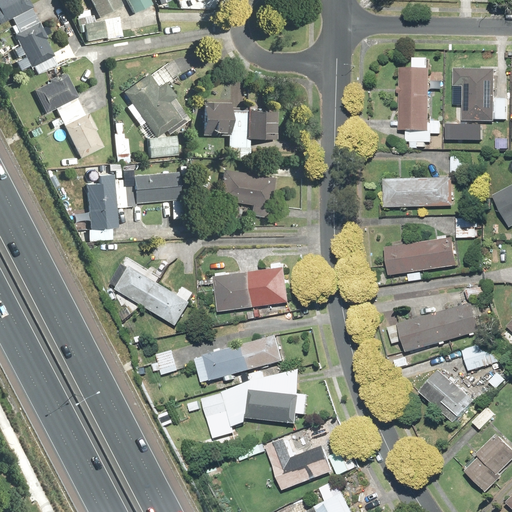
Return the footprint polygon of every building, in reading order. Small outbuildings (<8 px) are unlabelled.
[(32,69),(58,57),(30,0),(0,0),(0,24),(9,21),(32,69)] [(89,0),(97,15),(127,0),(135,17),(156,7),(152,0),(89,0)] [(121,16),(85,22),(88,41),(124,36),(121,16)] [(414,67),(401,67),(401,130),(408,130),(408,145),(433,145),(433,56),(414,56),(414,67)] [(499,67),(456,68),(456,86),(465,86),(466,120),(511,120),(511,96),(499,96),(499,67)] [(179,135),(166,135),(187,120),(174,102),(180,98),(168,80),(162,85),(151,70),(124,89),(135,105),(129,110),(149,138),(148,158),(179,158),(179,135)] [(104,145),(68,72),(33,89),(53,130),(64,124),(80,157),(104,145)] [(253,139),(279,140),(280,104),(201,102),(201,135),(228,136),(228,159),(253,159),(253,139)] [(199,140),(199,124),(191,123),(190,140),(199,140)] [(446,124),(446,139),(480,140),(481,125),(446,124)] [(474,152),(453,151),(452,171),(473,172),(474,152)] [(277,177),(222,169),(217,199),(253,204),(251,214),(270,217),(277,177)] [(181,170),(87,175),(91,240),(113,239),(112,229),(120,228),(119,206),(183,202),(181,170)] [(453,176),(387,177),(387,208),(454,207),(453,176)] [(511,182),(493,193),(511,228),(511,182)] [(479,220),(460,219),(459,238),(479,239),(479,220)] [(453,235),(387,246),(392,275),(457,265),(453,235)] [(135,263),(119,290),(182,327),(198,299),(135,263)] [(289,267),(215,278),(220,314),(295,303),(289,267)] [(477,299),(389,326),(395,345),(406,341),(410,353),(487,329),(477,299)] [(281,333),(197,355),(204,384),(289,362),(281,333)] [(471,373),(511,361),(511,359),(507,340),(465,351),(471,373)] [(159,355),(161,363),(154,365),(157,373),(164,371),(165,376),(182,371),(175,350),(159,355)] [(442,366),(423,388),(462,423),(482,401),(442,366)] [(298,369),(249,380),(221,392),(201,398),(212,438),(232,432),(231,426),(244,422),(245,418),(294,423),(295,413),(303,414),(306,394),(297,393),(298,369)] [(484,430),(499,416),(491,408),(476,422),(484,430)] [(511,441),(502,432),(467,470),(489,491),(511,466),(511,441)] [(289,438),(269,446),(287,491),(340,470),(330,444),(297,457),(289,438)] [(358,511),(349,491),(318,506),(320,511),(358,511)]
